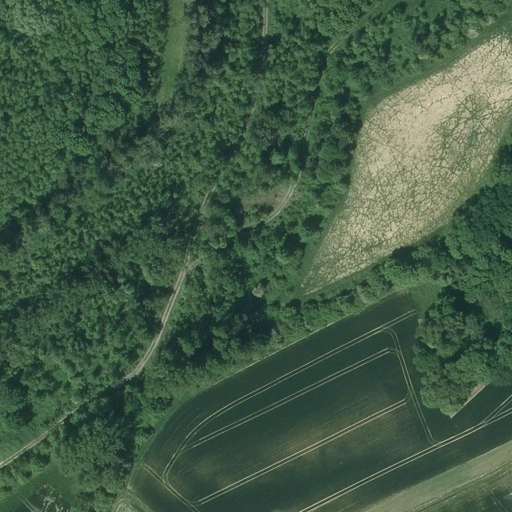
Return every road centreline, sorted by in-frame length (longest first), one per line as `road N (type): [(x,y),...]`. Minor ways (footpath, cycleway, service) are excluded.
road 1 (track): [(265,0),(261,66),(158,335),(112,395),(0,468)]
road 2 (track): [(511,193),(476,246),(398,295),(176,406),(129,463),(106,511)]
